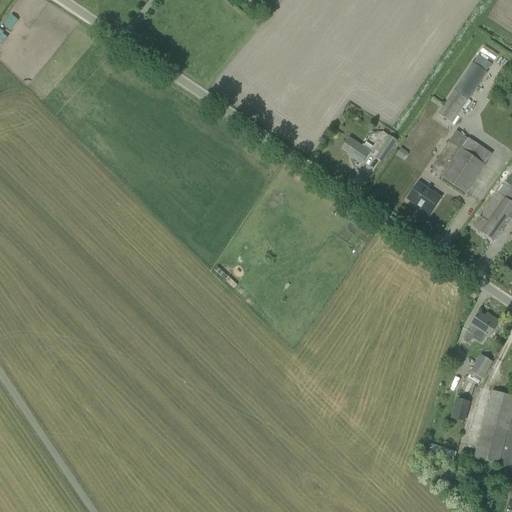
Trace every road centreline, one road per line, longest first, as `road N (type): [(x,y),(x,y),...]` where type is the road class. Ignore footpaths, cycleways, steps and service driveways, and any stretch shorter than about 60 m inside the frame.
road 1 (unclassified): [(511,305),(56,0)]
road 2 (unclassified): [(92,511),(0,377)]
